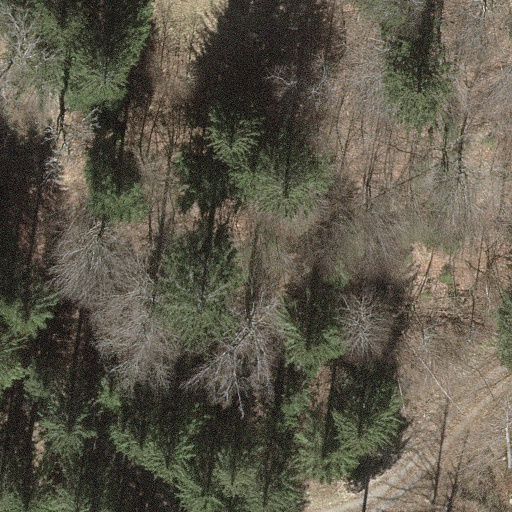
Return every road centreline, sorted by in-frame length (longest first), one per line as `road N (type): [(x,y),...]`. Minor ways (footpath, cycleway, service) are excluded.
road 1 (track): [(0,366),(182,494),(226,511)]
road 2 (track): [(369,511),(406,488),(511,367)]
